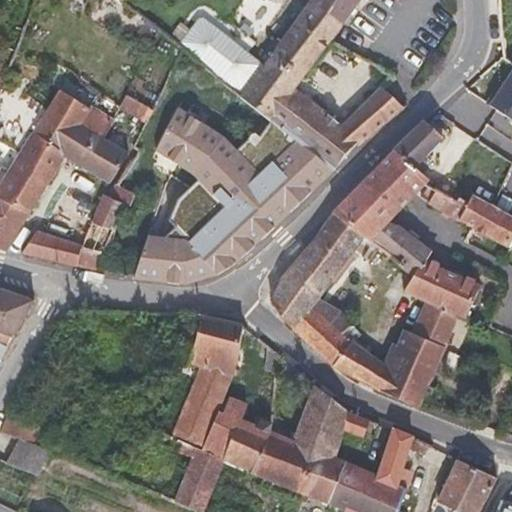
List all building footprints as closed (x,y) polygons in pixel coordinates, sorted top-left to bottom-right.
[(342,27),(361,0),(310,0),(309,1),(342,27)] [(296,20),(328,43),(329,44),(330,42),(342,27),(309,1),(296,20)] [(279,44),(264,65),(204,20),(198,21),(179,44),(241,95),(243,96),(273,120),(336,168),(358,142),(361,145),(405,108),(381,86),(342,126),(295,87),(323,50),(307,38),(305,42),(289,30),(279,44)] [(307,38),(323,50),(328,43),(296,20),(289,30),(305,42),(307,38)] [(0,92),(10,67),(0,63),(0,92)] [(511,74),(504,87),(500,84),(488,103),(511,119),(511,74)] [(63,155),(65,156),(111,183),(129,154),(104,138),(83,125),(92,109),(60,89),(34,132),(62,151),(63,155)] [(147,124),(154,110),(127,94),(119,108),(147,124)] [(140,251),(132,279),(186,285),(211,279),(225,271),(248,253),(337,169),(336,168),(273,120),(256,142),(251,137),(238,150),(222,133),(179,101),(158,144),(192,168),(197,174),(173,197),(167,220),(173,226),(161,238),(144,236),(140,251)] [(113,123),(92,109),(83,125),(104,138),(113,123)] [(425,166),(421,162),(444,138),(427,123),(425,120),(394,151),(419,173),(425,166)] [(19,155),(34,132),(24,125),(9,148),(19,155)] [(0,247),(7,250),(65,156),(63,155),(62,151),(34,132),(19,155),(8,172),(0,184),(0,247)] [(419,173),(394,151),(334,212),(365,237),(401,267),(415,278),(406,293),(421,299),(426,301),(459,314),(466,317),(481,285),(427,261),(433,251),(399,225),(390,221),(426,185),(429,182),(419,173)] [(0,166),(0,184),(8,172),(0,166)] [(430,202),(438,207),(445,195),(438,191),(430,202)] [(127,203),(111,197),(105,194),(92,222),(115,231),(125,207),(127,203)] [(509,248),(511,242),(511,217),(476,198),(474,197),(469,206),(459,200),(458,200),(458,202),(445,195),(438,207),(509,248)] [(365,237),(334,212),(322,229),(311,244),(283,275),(271,301),(294,330),(295,332),(315,307),(313,305),(319,298),(327,288),(350,259),(365,237)] [(106,252),(110,241),(115,231),(92,222),(89,227),(83,244),(106,252)] [(38,230),(23,254),(76,267),(77,266),(98,271),(132,279),(140,251),(110,241),(106,252),(83,244),(68,239),(38,230)] [(0,332),(14,338),(35,300),(0,289),(0,332)] [(421,299),(406,293),(404,292),(403,294),(398,304),(403,307),(415,312),(421,299)] [(313,305),(315,307),(343,333),(352,322),(344,313),(319,298),(313,305)] [(390,367),(380,391),(418,408),(459,314),(426,301),(411,332),(406,330),(399,345),(399,346),(390,367)] [(315,307),(295,332),(333,367),(380,391),(390,367),(385,363),(353,340),(352,341),(343,333),(315,307)] [(268,438),(270,430),(242,420),(248,405),(223,396),(232,375),(237,376),(244,324),(202,315),(190,364),(185,375),(180,373),(163,416),(157,430),(184,442),(197,448),(224,460),(245,469),(252,472),(268,438)] [(385,363),(390,367),(399,346),(394,343),(385,363)] [(276,372),(277,353),(268,345),(266,371),(276,372)] [(316,448),(337,457),(343,430),(347,412),(316,385),(294,441),(270,430),(268,438),(252,472),(264,478),(297,492),(316,448)] [(242,420),(270,430),(272,414),(248,405),(242,420)] [(157,430),(163,416),(149,411),(144,424),(157,430)] [(364,438),(370,420),(347,412),(343,430),(364,438)] [(42,426),(9,413),(1,431),(20,438),(35,444),(42,426)] [(414,436),(396,429),(382,476),(380,481),(398,488),(414,436)] [(49,450),(35,444),(20,438),(9,465),(39,476),(49,450)] [(197,448),(184,442),(179,452),(193,457),(197,448)] [(176,501),(201,511),(203,511),(220,470),(224,460),(197,448),(193,457),(176,501)] [(380,481),(382,476),(337,457),(316,448),(297,492),(344,511),(396,511),(405,491),(398,488),(380,481)] [(479,511),(481,508),(498,477),(458,458),(438,502),(459,511),(479,511)] [(241,479),(245,469),(224,460),(220,470),(241,479)] [(293,501),(297,492),(264,478),(261,486),(293,501)] [(511,511),(511,505),(503,502),(498,511),(511,511)]
